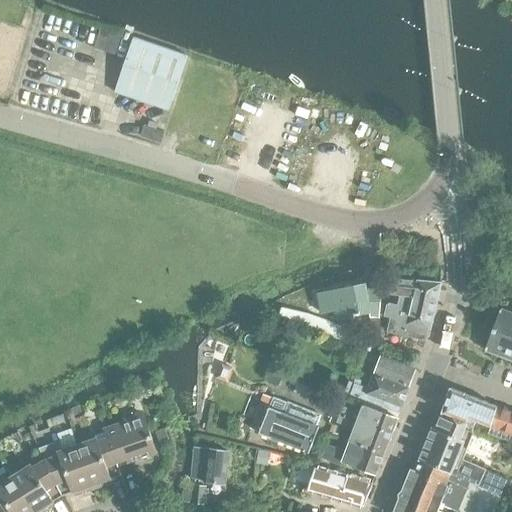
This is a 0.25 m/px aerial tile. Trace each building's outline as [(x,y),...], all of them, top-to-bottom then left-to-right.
[(115,54),(121,34),(100,28),(94,48),(115,54)] [(170,109),(188,55),(134,36),(115,90),(170,109)] [(161,142),(164,132),(157,129),(158,123),(149,121),(147,126),(144,125),(140,136),(161,142)] [(395,163),(392,170),(398,174),(402,167),(395,163)] [(503,265),(497,264),(491,286),(499,288),(505,267),(503,265)] [(430,328),(434,313),(441,283),(390,277),(387,293),(401,294),(398,304),(388,302),(385,315),(391,316),(388,331),(426,340),(429,328),(430,328)] [(383,286),(367,288),(366,283),(318,293),(321,312),(335,309),(337,319),(369,312),(369,330),(379,330),(383,286)] [(279,314),(354,344),(359,332),(310,314),(281,307),(279,314)] [(511,312),(501,308),(500,310),(485,349),(511,359),(511,312)] [(365,349),(370,351),(374,342),(359,335),(355,345),(365,349)] [(370,351),(365,349),(361,361),(376,367),(369,387),(361,384),(362,381),(355,378),(353,383),(349,381),(345,391),(390,408),(392,403),(402,407),(410,386),(409,386),(415,369),(381,355),(370,351)] [(216,378),(227,383),(234,369),(222,364),(216,378)] [(275,364),(268,381),(278,385),(285,368),(275,364)] [(331,387),(324,405),(335,409),(342,392),(331,387)] [(476,419),(491,425),(498,405),(475,397),(452,387),(443,411),(457,417),(456,420),(457,421),(456,424),(472,430),(476,419)] [(320,425),(318,425),(322,415),(287,402),(284,412),(282,411),(282,412),(269,407),(258,432),(272,437),(310,452),(320,425)] [(343,406),(341,413),(392,433),(398,418),(364,405),(360,412),(343,406)] [(491,425),(488,433),(511,442),(511,410),(498,405),(491,425)] [(106,431),(108,437),(109,437),(119,465),(157,452),(145,418),(143,413),(139,411),(127,415),(125,420),(127,424),(106,431)] [(421,459),(505,495),(511,481),(470,462),(472,458),(465,454),(468,447),(474,431),(472,430),(456,424),(457,421),(456,420),(457,417),(443,411),(436,428),(434,427),(421,459)] [(350,439),(384,452),(392,433),(341,413),(338,421),(355,427),(350,439)] [(164,427),(154,431),(158,442),(168,439),(164,427)] [(109,437),(108,437),(98,440),(97,437),(78,444),(94,489),(105,485),(104,480),(122,474),(119,465),(109,437)] [(384,452),(350,439),(345,451),(324,443),(319,456),(341,464),(343,460),(376,473),(384,452)] [(40,447),(46,459),(63,495),(81,489),(82,493),(94,489),(78,444),(63,450),(59,441),(40,447)] [(208,448),(208,449),(194,447),(191,478),(195,479),(226,484),(229,451),(208,448)] [(259,449),(256,463),(267,465),(269,451),(259,449)] [(14,475),(36,511),(44,511),(49,509),(47,505),(63,495),(46,459),(33,467),(31,464),(14,475)] [(459,511),(496,511),(505,495),(421,459),(416,470),(412,469),(403,490),(440,504),(457,511),(459,511)] [(364,505),(373,483),(348,476),(348,477),(315,467),(308,489),(364,505)] [(0,475),(0,511),(36,511),(14,475),(13,476),(9,470),(0,475)] [(205,505),(206,486),(193,485),(191,503),(205,505)] [(436,511),(440,504),(403,490),(394,511),(436,511)]
